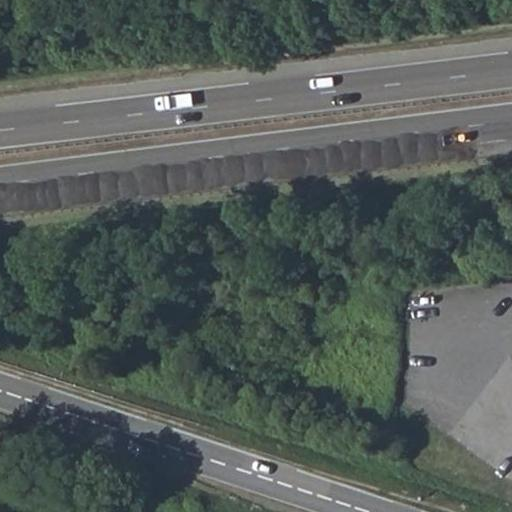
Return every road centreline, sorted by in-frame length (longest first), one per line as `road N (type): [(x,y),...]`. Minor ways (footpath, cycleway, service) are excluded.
road 1 (motorway): [(0,183),(511,120)]
road 2 (motorway): [(511,70),(0,129)]
road 3 (secondary): [(358,511),(0,392)]
